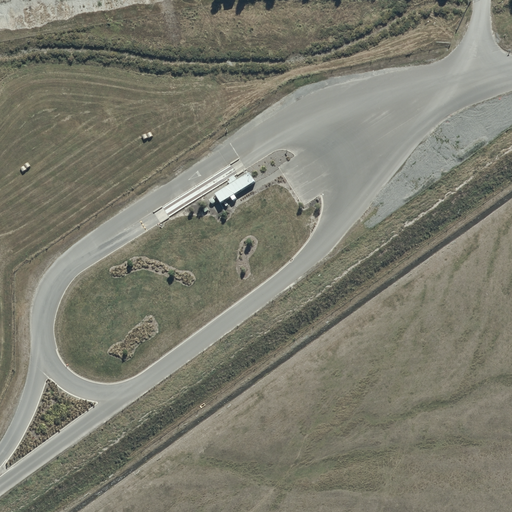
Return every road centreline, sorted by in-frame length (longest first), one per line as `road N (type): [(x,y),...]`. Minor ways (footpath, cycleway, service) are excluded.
road 1 (unclassified): [(44,341),(49,292),(60,275),(123,219),(284,122),(399,102)]
road 2 (unclassified): [(399,102),(361,137),(336,217),(315,250),(136,383)]
road 3 (unclassified): [(136,383),(0,487)]
road 4 (unclassified): [(0,454),(37,378),(44,341)]
